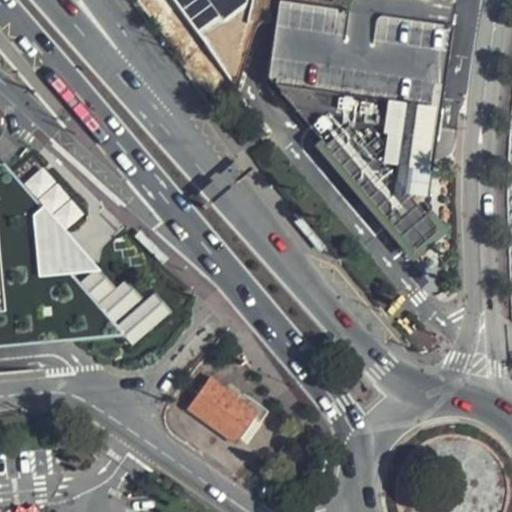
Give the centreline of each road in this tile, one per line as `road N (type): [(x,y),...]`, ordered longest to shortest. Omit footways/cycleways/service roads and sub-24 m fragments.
road 1 (primary): [(0,1),(237,288),(250,334),(243,416)]
road 2 (unclassified): [(481,347),(481,115),(498,0)]
road 3 (primary): [(333,396),(265,242),(206,170)]
road 4 (primary): [(206,170),(57,0)]
road 5 (primary): [(206,170),(94,0)]
road 6 (unclassified): [(0,398),(76,391),(151,437)]
